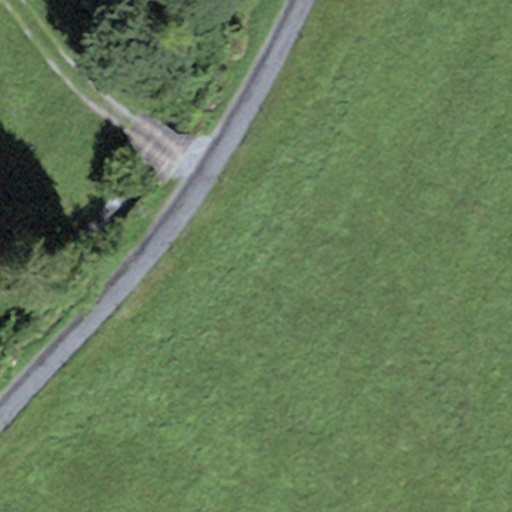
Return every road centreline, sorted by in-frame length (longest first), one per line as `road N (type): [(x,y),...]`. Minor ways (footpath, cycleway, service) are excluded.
road 1 (unclassified): [(302,0),(214,170),(0,421)]
road 2 (track): [(214,170),(106,108),(12,0)]
